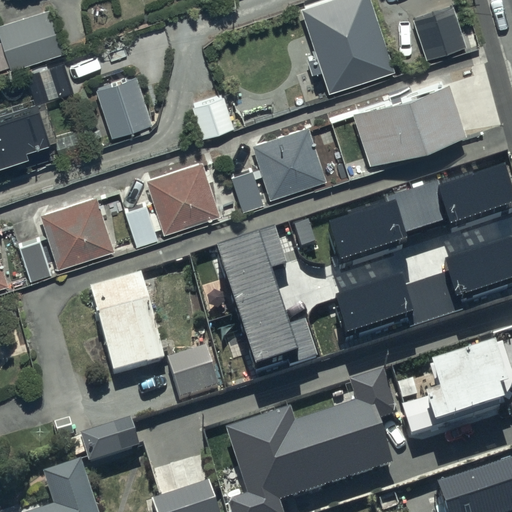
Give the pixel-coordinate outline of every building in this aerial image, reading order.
[(369,0),(307,0),(297,4),(313,54),(304,57),(309,72),(320,68),(326,86),(391,66),(369,0)] [(450,2),(409,16),(422,57),(464,43),(450,2)] [(47,6),(0,20),(0,47),(6,66),(60,49),(47,6)] [(28,76),(37,105),(73,93),(64,65),(28,76)] [(134,73),(93,87),(108,133),(149,120),(134,73)] [(349,107),(365,157),(458,125),(442,76),(349,107)] [(221,92),(188,104),(199,136),(232,124),(221,92)] [(78,99),(60,104),(69,143),(88,138),(78,99)] [(35,104),(0,115),(0,170),(30,161),(28,154),(49,147),(35,104)] [(304,123),(249,141),(267,196),(323,177),(304,123)] [(117,190),(134,243),(156,236),(153,228),(160,227),(161,230),(217,213),(200,157),(143,175),(154,210),(148,211),(145,201),(139,202),(134,185),(117,190)] [(328,222),(344,270),(406,249),(403,238),(448,223),(452,234),(511,214),(511,185),(505,164),(439,185),(438,181),(386,198),(388,202),(328,222)] [(255,166),(229,174),(240,208),(262,201),(253,175),(258,174),(255,166)] [(103,206),(99,207),(94,192),(37,210),(54,264),(111,246),(102,218),(107,217),(103,206)] [(12,224),(28,277),(48,271),(38,237),(34,238),(28,219),(12,224)] [(276,230),(216,250),(257,371),(287,361),(289,367),(318,357),(305,319),(289,324),(271,272),(288,266),(276,230)] [(511,242),(445,265),(448,272),(405,287),(402,278),(334,303),(346,337),(404,317),(409,329),(465,309),(464,304),(511,287),(511,242)] [(87,290),(110,374),(163,360),(161,352),(166,350),(165,344),(158,346),(139,276),(87,290)] [(511,368),(501,336),(433,359),(443,388),(403,401),(415,437),(507,406),(511,395),(511,368)] [(165,360),(178,399),(217,387),(204,348),(165,360)] [(290,403),(225,424),(247,493),(228,499),(232,511),(284,511),(279,497),(390,461),(376,418),(397,411),(383,369),(351,379),(357,399),(295,419),(290,403)] [(124,424),(77,438),(85,463),(132,449),(124,424)] [(511,458),(436,485),(445,511),(509,511),(511,511),(511,458)] [(50,506),(32,511),(95,511),(80,462),(40,475),(50,506)] [(219,511),(209,479),(152,497),(156,511),(219,511)]
